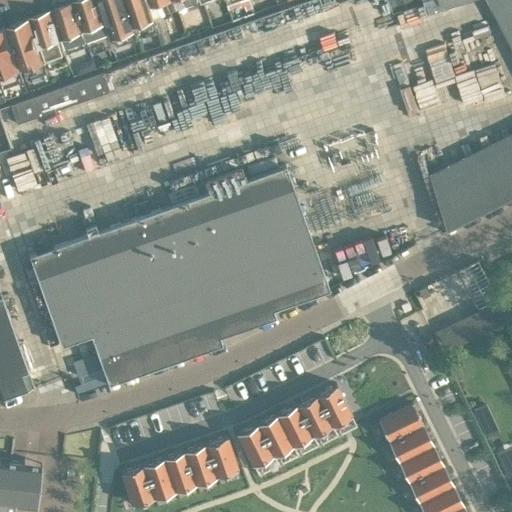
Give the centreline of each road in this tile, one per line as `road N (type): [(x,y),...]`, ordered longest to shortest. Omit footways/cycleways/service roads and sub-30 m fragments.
road 1 (unknown): [(64,416),(17,236),(25,218),(58,194),(377,90),(395,98),(406,116),(425,256)]
road 2 (unclassified): [(0,419),(64,416),(214,364),(511,212)]
